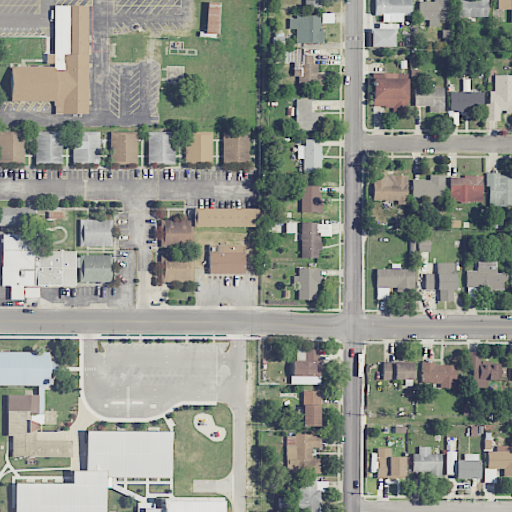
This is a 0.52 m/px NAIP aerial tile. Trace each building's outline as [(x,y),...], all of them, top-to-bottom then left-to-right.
[(303,0),(303,8),(322,9),(321,0),(303,0)] [(410,0),(374,0),(375,15),(382,15),(382,22),(403,21),(403,16),(411,16),(410,0)] [(418,1),(418,20),(429,20),(429,26),(439,27),(439,20),(448,20),(448,0),(433,0),(434,1),(418,1)] [(457,0),(457,16),(487,17),(487,0),(457,0)] [(511,22),(511,0),(497,0),(498,9),(510,9),(510,22),(511,22)] [(219,2),(206,2),(205,33),(218,34),(219,2)] [(11,99),(11,66),(55,66),(55,5),(88,5),(87,112),(55,112),(55,100),(11,99)] [(333,23),(333,13),(321,13),(321,23),(333,23)] [(322,16),(289,15),(289,28),(296,28),(296,43),(322,43),(322,16)] [(393,30),(393,22),(374,23),(374,30),(393,30)] [(395,31),(371,30),(370,47),(394,47),(395,31)] [(452,44),(451,30),(442,31),(443,44),(452,44)] [(323,86),(323,73),(318,73),(317,64),(313,64),(313,55),(302,55),(302,49),(274,49),(274,62),(293,62),(293,76),(298,76),(298,86),(323,86)] [(397,77),(372,78),(373,107),(392,107),(392,112),(408,112),(407,73),(397,74),(397,77)] [(511,112),(511,74),(494,75),(494,91),(489,91),(489,105),(485,105),(485,121),(500,120),(500,113),(511,112)] [(444,88),(414,87),(414,108),(443,109),(444,88)] [(450,92),(449,111),(483,112),(483,92),(450,92)] [(311,99),(296,99),(295,130),(321,130),(322,112),(311,112),(311,99)] [(35,161),(62,161),(62,131),(35,131),(35,161)] [(147,132),(147,163),(174,163),(174,132),(147,132)] [(186,162),(211,162),(211,132),(186,132),(186,162)] [(0,160),(25,160),(25,133),(0,133),(0,160)] [(73,161),(99,161),(99,133),(73,133),(73,161)] [(136,161),(136,133),(112,133),(112,161),(136,161)] [(249,134),(223,133),(222,163),(249,164),(249,134)] [(320,172),(321,139),(305,139),(305,146),(297,146),(297,159),(303,159),(303,172),(320,172)] [(407,175),(386,175),(386,169),(373,169),(373,201),(407,200),(407,175)] [(500,172),(487,172),(488,206),(511,205),(511,177),(500,178),(500,172)] [(444,200),(444,175),(429,174),(429,180),(412,179),(412,199),(444,200)] [(483,176),(449,176),(449,201),(482,202),(483,176)] [(300,212),(319,212),(320,185),(301,185),(300,212)] [(0,225),(24,225),(24,207),(0,207),(0,225)] [(160,220),(160,246),(192,246),(192,226),(257,226),(257,207),(193,207),(193,220),(160,220)] [(112,219),(79,219),(79,246),(112,246),(112,219)] [(285,232),(295,232),(295,223),(286,223),(285,232)] [(330,223),(300,223),(301,258),(320,257),(320,236),(330,236),(330,223)] [(10,297),(38,296),(38,285),(75,285),(75,251),(36,251),(36,234),(1,234),(1,286),(10,286),(10,297)] [(429,252),(429,240),(418,240),(418,251),(429,252)] [(244,244),(208,244),(208,273),(244,273),(244,244)] [(112,281),(112,255),(79,255),(79,281),(112,281)] [(161,256),(161,282),(193,282),(193,256),(161,256)] [(476,291),(504,291),(504,273),(496,273),(496,260),(477,260),(477,271),(467,271),(466,298),(476,298),(476,291)] [(413,269),(399,269),(399,263),(391,263),(391,269),(376,269),(376,299),(389,299),(389,291),(414,290),(413,269)] [(297,299),(318,300),(318,268),(297,268),(297,275),(293,275),(293,283),(298,283),(297,299)] [(455,274),(425,273),(425,289),(455,290),(455,274)] [(319,361),(319,348),(304,349),(305,361),(319,361)] [(0,384),(0,351),(48,351),(48,360),(53,360),(53,376),(48,376),(48,384),(0,384)] [(471,364),(472,388),(487,387),(487,380),(500,380),(500,363),(479,364),(479,351),(467,352),(467,364),(471,364)] [(319,384),(320,361),(292,361),(291,384),(319,384)] [(455,365),(434,365),(434,361),(421,361),(421,383),(439,383),(439,388),(456,388),(455,365)] [(412,362),(382,363),(382,380),(412,379),(412,362)] [(320,391),(302,391),(302,426),(320,426),(320,391)] [(43,414),(43,410),(55,410),(54,424),(35,424),(35,440),(71,440),(71,457),(12,457),(12,435),(7,435),(7,394),(37,395),(37,414),(43,414)] [(14,511),(14,482),(71,482),(71,470),(86,470),(87,430),(170,430),(170,477),(105,476),(104,511),(14,511)] [(320,474),(320,458),(311,458),(311,448),(320,448),(320,434),(286,434),(285,474),(320,474)] [(441,477),(441,453),(430,453),(430,446),(418,447),(418,454),(412,454),(412,472),(430,471),(430,477),(441,477)] [(511,452),(511,453),(511,446),(496,446),(496,451),(487,451),(487,468),(503,468),(503,476),(511,476),(511,452)] [(404,457),(390,456),(391,447),(377,447),(376,477),(404,478),(404,457)] [(298,480),(298,498),(278,498),(278,509),(299,509),(299,511),(319,511),(319,491),(327,491),(327,480),(298,480)] [(221,511),(222,500),(160,499),(160,508),(143,508),(142,511),(221,511)]
